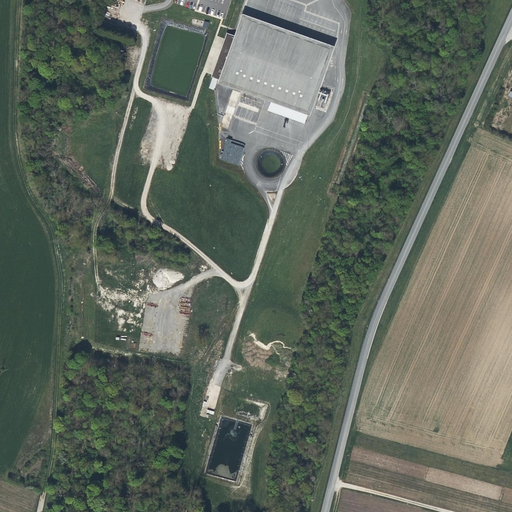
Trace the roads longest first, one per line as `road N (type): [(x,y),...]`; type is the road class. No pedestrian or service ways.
road 1 (tertiary): [(324,511),(362,346),(511,13)]
road 2 (track): [(20,0),(19,168),(54,239),(60,290),(53,444),(39,511)]
